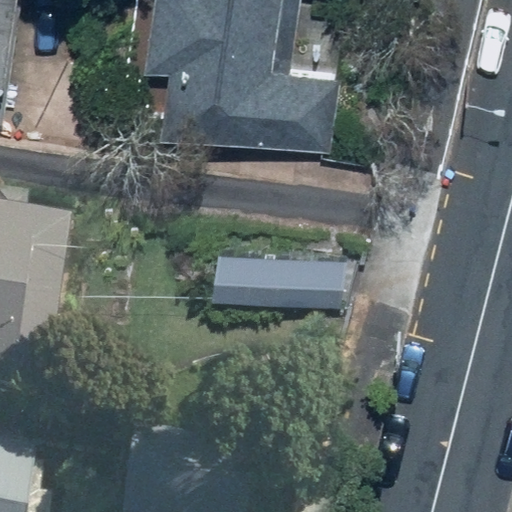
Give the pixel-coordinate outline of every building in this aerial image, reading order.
[(10,49),(41,52),(46,0),(0,0),(0,61),(8,62),(10,49)] [(291,54),(294,0),(178,0),(170,124),(347,136),(352,58),(291,54)] [(84,223),(0,214),(0,389),(67,396),(84,223)] [(360,245),(243,230),(237,273),(355,288),(360,245)] [(257,511),(266,442),(149,429),(139,511),(257,511)] [(55,511),(62,447),(0,441),(0,511),(55,511)]
